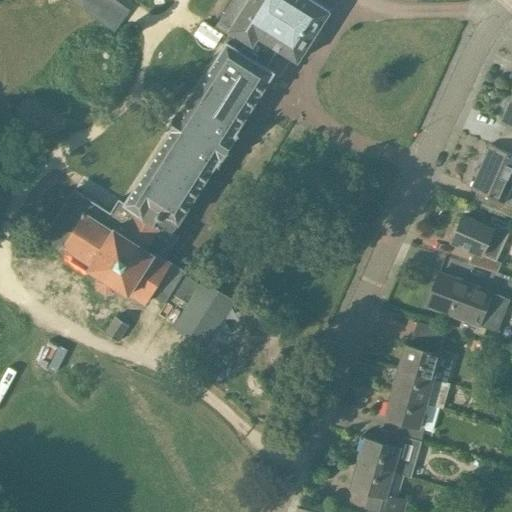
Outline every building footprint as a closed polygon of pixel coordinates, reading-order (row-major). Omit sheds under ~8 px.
[(233,323),(235,315),(235,307),(231,300),(228,296),(165,256),(179,235),(172,231),(181,217),(182,218),(219,157),(222,160),(242,127),(240,125),(273,71),(266,66),(273,54),(280,43),(300,56),(333,5),(325,0),(230,0),(223,12),(232,18),(230,21),(235,25),(230,32),(231,33),(185,107),(181,104),(173,117),(177,120),(125,202),(119,198),(111,212),(74,188),(45,234),(91,263),(88,267),(101,275),(97,281),(98,287),(106,293),(113,291),(117,285),(145,303),(151,294),(164,303),(161,307),(204,334),(212,334),(228,328),(233,323)] [(511,126),(511,127),(508,138),(511,139),(511,100),(510,99),(500,121),(511,126)] [(491,143),(481,165),(511,179),(511,139),(508,138),(503,149),(491,143)] [(511,179),(481,165),(471,187),(483,193),(479,203),(506,215),(511,217),(511,179)] [(501,261),(498,260),(511,229),(495,222),(493,228),(462,215),(451,241),(473,250),(468,263),(497,271),(501,261)] [(487,327),(498,331),(510,299),(438,271),(425,303),(462,318),(459,327),(484,334),(487,327)] [(105,331),(119,340),(129,323),(114,315),(105,331)] [(418,320),(415,332),(439,339),(443,327),(418,320)] [(406,342),(398,367),(434,377),(447,381),(454,356),(436,351),(439,339),(415,332),(411,344),(406,342)] [(398,367),(391,391),(427,401),(443,406),(450,382),(447,381),(434,377),(398,367)] [(391,391),(384,416),(400,421),(397,433),(422,440),(425,427),(420,426),(427,401),(391,391)] [(365,437),(358,461),(393,471),(411,476),(422,440),(397,433),(382,429),(378,441),(365,437)] [(386,494),(393,471),(358,461),(351,485),(371,491),(368,503),(397,511),(400,511),(404,500),(386,494)]
